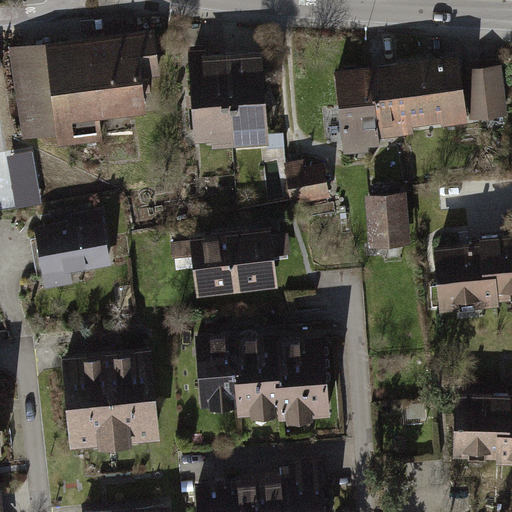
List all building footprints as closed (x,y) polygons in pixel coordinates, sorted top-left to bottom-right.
[(165,79),(158,26),(13,46),(25,136),(61,131),(63,147),(109,140),(106,115),(152,108),(148,81),(165,79)] [(230,45),(234,138),(273,137),(269,43),(230,45)] [(234,138),(230,45),(195,47),(199,140),(234,138)] [(441,126),(467,123),(461,74),(459,58),(399,65),(407,136),(416,135),(414,118),(440,115),(441,126)] [(379,139),(407,136),(399,65),(371,68),(379,139)] [(380,149),(379,139),(371,68),(337,72),(346,153),(380,149)] [(503,69),(461,74),(467,123),(509,118),(503,69)] [(330,198),(324,164),(305,168),(304,160),(285,163),(292,204),(330,198)] [(409,243),(405,194),(369,196),(373,246),(409,243)] [(114,260),(104,206),(69,213),(70,218),(38,224),(51,288),(77,283),(74,268),(114,260)] [(230,227),(236,286),(285,280),(278,222),(230,227)] [(236,286),(230,227),(194,231),(200,290),(236,286)] [(511,240),(484,242),(485,247),(437,251),(442,317),(490,312),(489,304),(511,301),(511,240)] [(234,343),(234,336),(195,338),(200,413),(238,410),(234,343)] [(326,338),(234,343),(238,410),(239,423),(331,417),(326,338)] [(165,433),(154,342),(71,351),(81,443),(165,433)] [(456,459),(504,460),(504,468),(511,468),(511,405),(505,405),(505,398),(457,397),(456,459)] [(287,468),(289,482),(291,511),(328,511),(324,465),(287,468)] [(246,511),(244,486),(244,481),(197,485),(199,511),(246,511)] [(291,511),(289,482),(244,486),(246,511),(291,511)]
